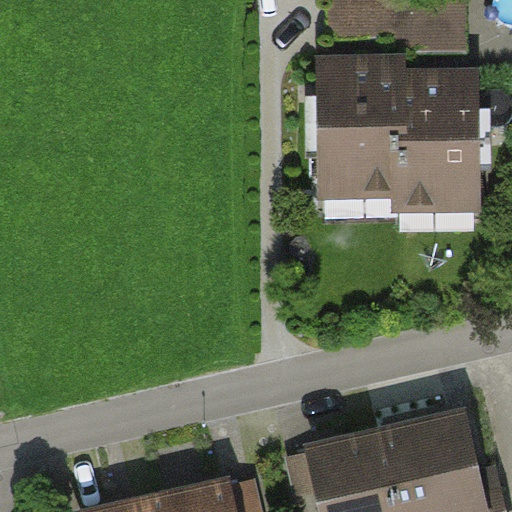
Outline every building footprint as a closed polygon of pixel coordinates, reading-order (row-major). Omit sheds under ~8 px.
[(466,51),(465,1),(332,3),(332,40),(400,39),(400,52),(466,51)] [(400,68),(324,69),(326,191),(401,190),(399,80),(400,68)] [(475,80),(399,80),(401,190),(401,202),(476,201),(475,80)] [(485,511),(469,433),(391,450),(404,511),(485,511)] [(404,511),(391,450),(312,467),(322,511),(404,511)] [(242,511),(239,497),(173,511),(242,511)]
